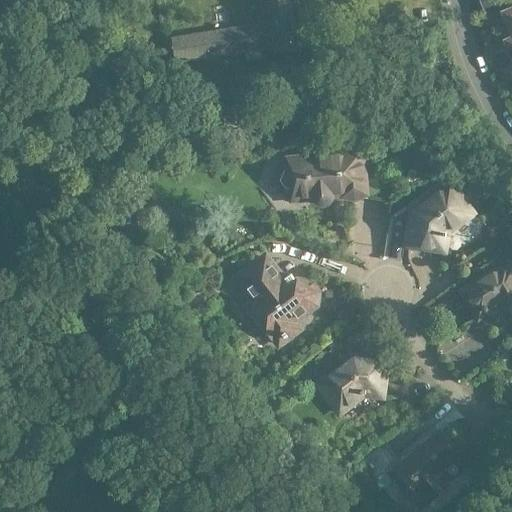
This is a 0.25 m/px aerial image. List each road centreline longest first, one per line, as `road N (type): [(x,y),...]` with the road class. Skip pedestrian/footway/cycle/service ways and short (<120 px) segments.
road 1 (residential): [(511,422),(461,404),(412,341),(388,289)]
road 2 (residential): [(511,136),(469,55),(459,0)]
